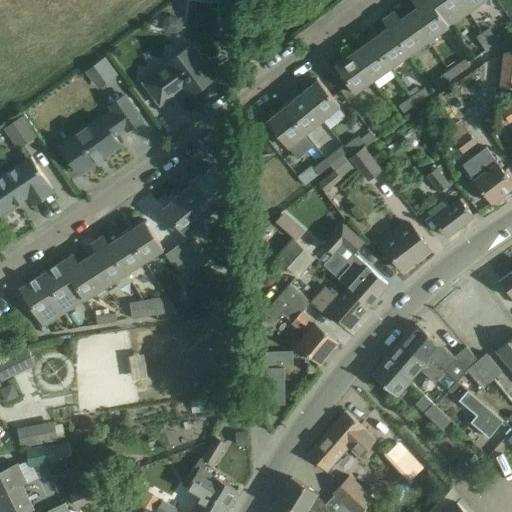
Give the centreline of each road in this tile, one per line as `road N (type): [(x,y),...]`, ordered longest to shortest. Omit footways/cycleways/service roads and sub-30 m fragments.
road 1 (residential): [(372,0),(258,98),(0,272)]
road 2 (tertiary): [(249,511),(392,310),(511,225)]
